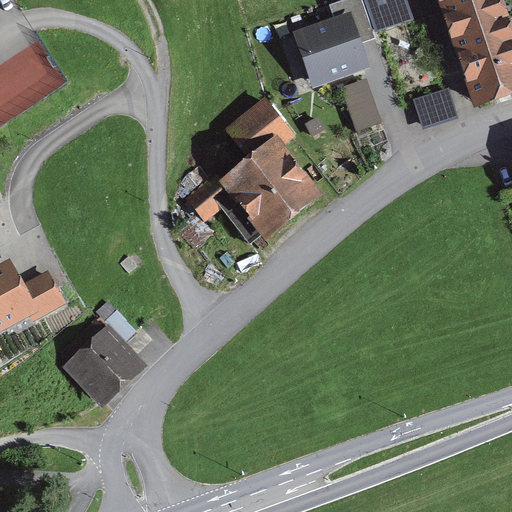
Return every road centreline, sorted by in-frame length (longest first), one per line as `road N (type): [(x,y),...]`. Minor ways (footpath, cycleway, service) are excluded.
road 1 (residential): [(511,118),(444,146),(356,208),(153,391),(125,435),(145,511)]
road 2 (primary): [(511,408),(228,511)]
